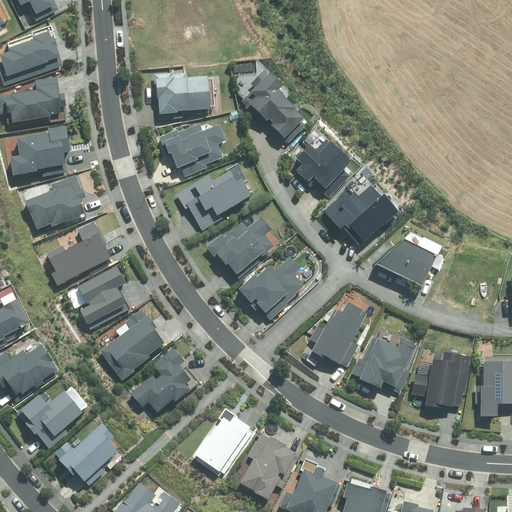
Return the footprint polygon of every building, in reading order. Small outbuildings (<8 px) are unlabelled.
[(13,0),(20,12),(29,7),(36,22),(59,11),(54,0),(13,0)] [(0,71),(0,73),(5,87),(64,66),(54,38),(53,39),(51,33),(34,38),(35,41),(10,50),(11,53),(2,56),(7,70),(0,71)] [(256,61),(233,63),(234,73),(257,71),(256,61)] [(246,99),(289,143),(307,126),(303,123),(308,119),(281,92),(286,87),(269,69),(252,86),(256,89),(246,99)] [(183,116),(213,114),(210,77),(188,79),(188,73),(154,75),(156,100),(160,100),(161,121),(183,119),(183,116)] [(37,92),(0,96),(0,108),(1,115),(7,114),(8,124),(64,116),(63,108),(68,107),(66,95),(61,95),(59,78),(36,82),(37,92)] [(228,142),(222,125),(204,132),(201,125),(179,134),(178,131),(161,138),(168,156),(173,154),(179,169),(182,168),(186,178),(209,169),(207,165),(224,158),(219,146),(228,142)] [(40,171),(69,166),(67,154),(72,153),(68,127),(50,130),(51,134),(18,140),(21,156),(8,158),(12,181),(41,176),(40,171)] [(54,192),(26,202),(37,231),(52,225),(53,228),(86,216),(80,200),(85,199),(77,176),(51,185),(54,192)] [(219,213),(248,197),(241,184),(235,187),(229,176),(212,185),(209,179),(177,197),(196,231),(221,218),(219,213)] [(230,264),(239,276),(275,247),(267,237),(274,231),(263,218),(248,229),(244,224),(226,238),(224,235),(208,248),(219,262),(222,260),(227,267),(230,264)] [(378,266),(423,288),(439,256),(406,240),(378,266)] [(276,273),(271,267),(259,278),(258,276),(242,290),(253,304),(256,302),(272,320),(288,305),(287,304),(306,288),(295,276),(302,270),(292,259),(276,273)] [(127,285),(118,268),(78,289),(88,308),(80,312),(90,330),(130,310),(119,289),(127,285)] [(470,293),(452,285),(446,297),(464,305),(470,293)] [(0,342),(32,326),(20,302),(0,311),(0,342)] [(314,352),(345,370),(359,345),(353,342),(369,314),(350,303),(344,313),(338,310),(326,330),(319,326),(311,340),(318,344),(314,352)] [(132,330),(101,352),(123,382),(136,373),(135,371),(151,359),(150,357),(169,342),(150,317),(147,319),(142,311),(126,322),(132,330)] [(397,348),(373,338),(364,361),(360,359),(353,374),(361,377),(360,380),(382,389),(383,387),(400,394),(410,371),(407,370),(418,345),(401,339),(397,348)] [(7,353),(0,358),(0,381),(5,388),(10,384),(19,396),(23,393),(24,395),(36,387),(38,390),(62,373),(43,346),(28,357),(25,352),(12,361),(7,353)] [(155,376),(132,395),(144,409),(150,404),(159,414),(175,401),(177,403),(192,391),(187,385),(193,381),(181,366),(185,362),(175,349),(154,366),(163,376),(158,380),(155,376)] [(428,398),(426,406),(462,413),(472,358),(447,353),(445,362),(435,360),(432,378),(416,375),(412,395),(428,398)] [(511,361),(486,362),(486,385),(475,385),(475,406),(479,406),(480,418),(502,418),(502,410),(511,410),(511,361)] [(66,430),(84,414),(66,392),(49,406),(41,396),(19,414),(49,450),(69,433),(66,430)] [(195,455),(224,475),(253,434),(249,432),(253,428),(226,409),(195,455)] [(125,447),(104,425),(75,451),(68,443),(55,455),(87,489),(105,472),(102,469),(125,447)] [(255,460),(241,485),(270,500),(278,486),(282,488),(301,455),(262,434),(250,457),(255,460)] [(288,511),(327,511),(339,484),(324,478),(327,472),(317,468),(314,474),(305,470),(288,511)] [(117,511),(176,511),(182,505),(166,493),(161,499),(141,484),(127,503),(125,502),(117,511)] [(345,511),(386,511),(392,493),(373,487),(372,491),(350,484),(345,499),(349,500),(345,511)] [(420,505),(406,502),(403,511),(436,511),(420,508),(420,505)]
